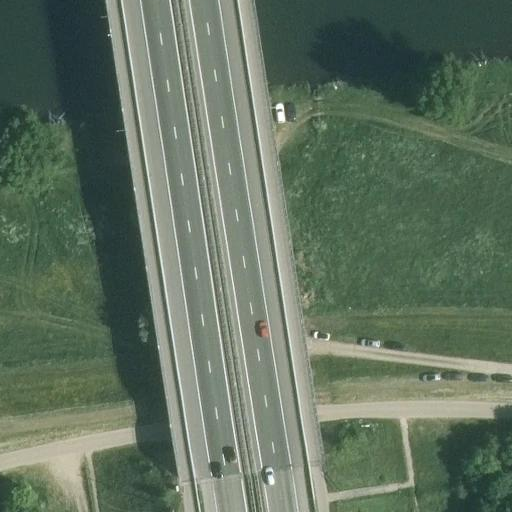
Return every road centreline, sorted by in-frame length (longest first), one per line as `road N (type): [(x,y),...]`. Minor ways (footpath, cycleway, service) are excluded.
road 1 (motorway): [(282,511),(204,0)]
road 2 (motorway): [(154,0),(231,511)]
road 3 (unclassified): [(0,464),(322,415),(511,415)]
road 4 (track): [(330,349),(511,373)]
